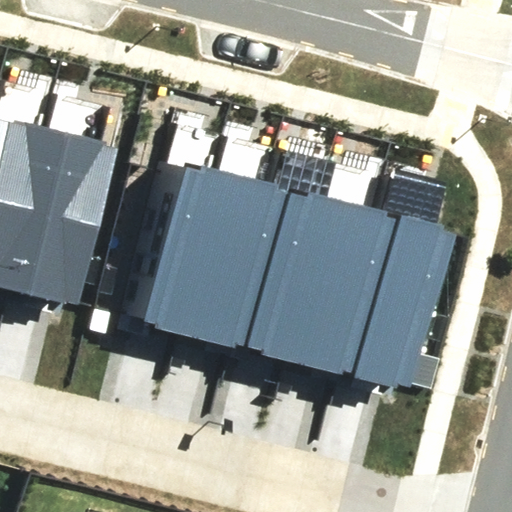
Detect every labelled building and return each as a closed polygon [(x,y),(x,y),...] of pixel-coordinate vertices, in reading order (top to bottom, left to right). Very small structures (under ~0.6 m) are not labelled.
[(0,111),(0,270),(38,121),(0,111)] [(38,121),(0,270),(0,273),(52,287),(91,135),(38,121)] [(156,148),(118,304),(172,317),(210,161),(156,148)] [(210,161),(172,317),(225,331),(264,174),(210,161)] [(264,174),(225,331),(279,344),(318,187),(264,174)] [(318,187),(279,344),(333,357),(371,201),(318,187)] [(371,201),(333,357),(387,370),(425,214),(371,201)] [(121,511),(78,501),(75,511),(121,511)]
